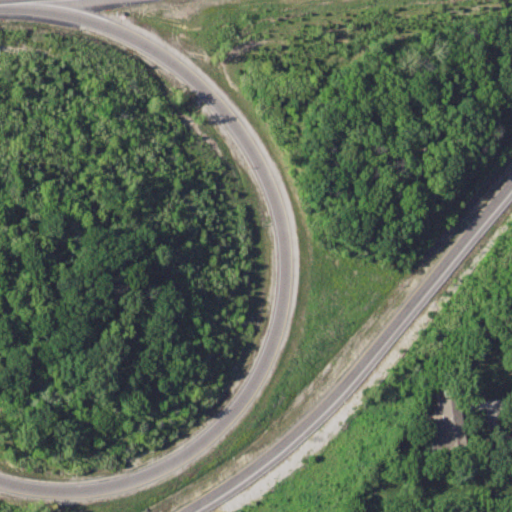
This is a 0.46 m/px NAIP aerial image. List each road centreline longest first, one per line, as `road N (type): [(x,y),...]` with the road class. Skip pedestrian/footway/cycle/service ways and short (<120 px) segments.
road 1 (motorway): [(45,0),(154,44),(194,71),(228,109),(278,194),(290,250),(287,298),(274,356),(250,398),(216,435),(172,464),(124,485),(74,492),(0,480)]
road 2 (motorway): [(190,511),(320,418),(511,186)]
